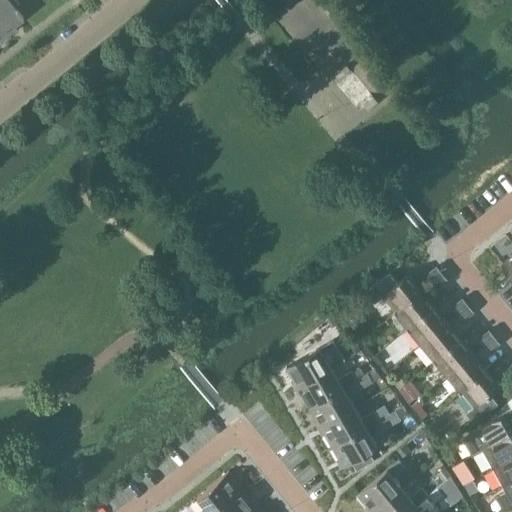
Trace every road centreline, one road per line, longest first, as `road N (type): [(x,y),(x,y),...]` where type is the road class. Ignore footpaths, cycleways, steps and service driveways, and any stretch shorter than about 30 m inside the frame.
road 1 (residential): [(302,511),(231,430),(132,511)]
road 2 (residential): [(511,330),(453,254),(511,208)]
road 3 (residential): [(0,109),(129,0)]
